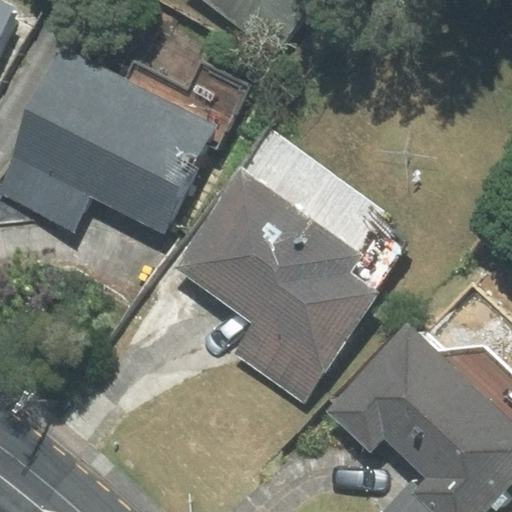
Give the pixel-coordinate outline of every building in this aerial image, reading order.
[(213,0),(276,43),(306,0),(213,0)] [(0,1),(0,44),(16,9),(0,1)] [(63,52),(0,182),(0,197),(74,233),(92,196),(163,230),(206,142),(218,148),(246,89),(200,68),(189,92),(136,66),(128,83),(63,52)] [(271,130),(179,268),(261,322),(242,351),(302,390),(399,244),(380,232),(394,211),(271,130)] [(511,372),(483,346),(434,350),(410,327),(331,410),(371,448),(382,437),(421,472),(383,511),(481,511),(511,479),(511,372)]
